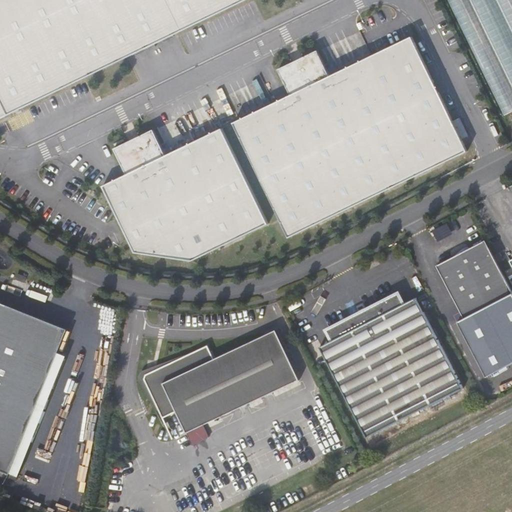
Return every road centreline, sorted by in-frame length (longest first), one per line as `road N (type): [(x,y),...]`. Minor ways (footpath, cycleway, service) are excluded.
road 1 (unclassified): [(0,221),(58,260),(144,293),(229,293),(272,281),(511,163)]
road 2 (unknown): [(66,311),(84,325),(92,369),(52,499)]
